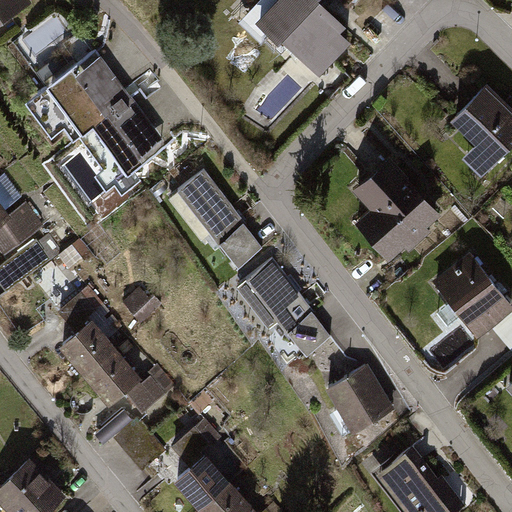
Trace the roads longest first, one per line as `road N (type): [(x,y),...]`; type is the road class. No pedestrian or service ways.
road 1 (residential): [(266,184),(511,502)]
road 2 (residential): [(511,49),(474,13),(445,9),(266,184)]
road 3 (residential): [(102,0),(266,184)]
road 4 (residential): [(0,352),(134,511)]
